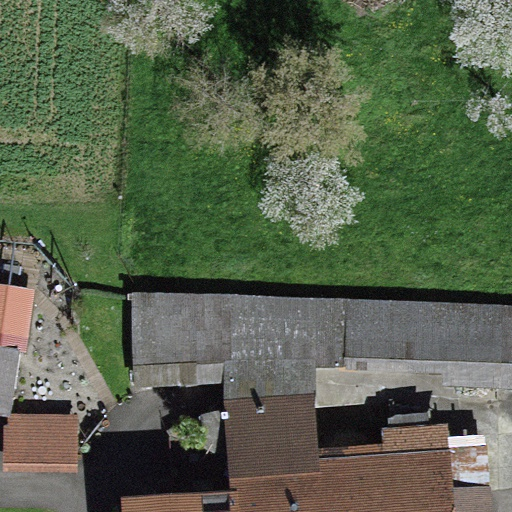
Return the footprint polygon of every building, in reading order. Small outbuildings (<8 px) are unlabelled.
[(29,302),(0,298),(0,333),(24,337),(29,302)] [(230,384),(229,369),(348,358),(451,358),(450,381),(456,401),(496,402),(497,386),(511,386),(511,310),(134,298),(141,387),(230,384)] [(18,352),(0,349),(0,411),(10,412),(18,352)] [(438,511),(437,492),(380,496),(377,451),(315,456),(312,406),(229,413),(200,417),(205,448),(231,464),(234,506),(225,507),(224,511),(438,511)] [(73,459),(73,424),(8,423),(7,459),(73,459)]
